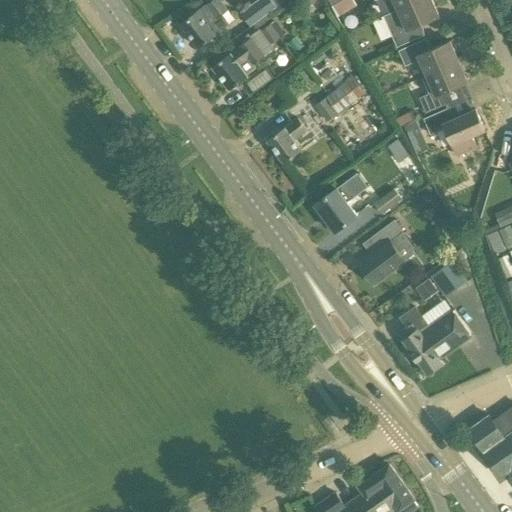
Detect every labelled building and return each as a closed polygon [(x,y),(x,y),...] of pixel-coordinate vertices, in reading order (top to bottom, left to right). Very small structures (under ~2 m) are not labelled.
[(197,47),(215,34),(229,24),(221,14),(227,10),(219,0),(212,0),(180,24),(197,47)] [(251,26),(278,6),(273,0),(256,0),(240,13),(251,26)] [(297,0),(304,9),(315,0),(297,0)] [(353,0),(341,0),(332,5),(338,16),(356,5),(353,0)] [(375,0),(383,16),(418,0),(375,0)] [(431,0),(418,0),(383,16),(397,47),(420,36),(416,26),(438,16),(431,0)] [(230,53),(211,66),(221,79),(218,82),(222,88),(226,86),(229,90),(247,77),(246,76),(275,54),(272,50),(274,49),(270,45),(285,34),(275,21),(261,31),(260,29),(250,36),(248,33),(245,36),(248,40),(238,46),(239,48),(231,54),(230,53)] [(426,75),(459,61),(450,41),(427,51),(422,40),(398,50),(405,66),(420,59),(426,75)] [(459,61),(426,75),(422,77),(429,93),(419,98),(425,113),(449,102),(445,92),(467,82),(459,61)] [(268,67),(250,78),(255,87),(274,75),(268,67)] [(327,122),(366,93),(354,77),(315,105),(327,122)] [(452,119),(448,108),(423,119),(430,134),(445,127),(452,144),(457,156),(478,147),(472,135),(484,130),(475,109),(452,119)] [(283,163),(301,150),(293,139),(306,129),(297,117),(266,140),(283,163)] [(412,122),(403,125),(416,154),(428,148),(416,120),(412,122)] [(398,163),(412,154),(398,134),(384,144),(398,163)] [(334,232),(357,215),(356,214),(369,205),(359,193),(367,188),(357,174),(314,205),(334,232)] [(383,217),(408,200),(399,186),(374,203),(383,217)] [(433,195),(424,193),(420,196),(419,201),(422,205),(432,207),(436,204),(436,199),(433,195)] [(501,227),(511,222),(511,206),(495,214),(501,227)] [(373,284),(405,260),(390,240),(403,231),(394,220),(373,235),(381,246),(358,263),(373,284)] [(505,250),(497,231),(487,235),(495,254),(505,250)] [(511,275),(511,265),(507,255),(498,259),(507,278),(511,275)] [(452,261),(430,276),(445,297),(467,281),(452,261)] [(413,286),(423,298),(437,286),(428,274),(413,286)] [(430,327),(415,306),(399,317),(406,327),(401,330),(400,335),(403,338),(402,339),(411,352),(411,353),(417,361),(427,374),(442,363),(439,358),(470,336),(452,311),(430,327)] [(511,407),(493,421),(489,415),(468,430),(501,476),(509,471),(511,468),(511,407)] [(399,511),(409,511),(418,506),(389,465),(358,486),(363,493),(344,506),(335,493),(315,507),(318,511),(389,511),(396,508),(399,511)]
